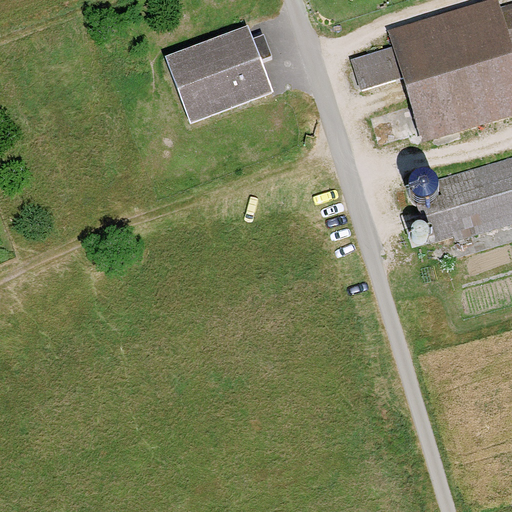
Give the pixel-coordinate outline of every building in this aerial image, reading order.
[(356,94),(396,83),(415,146),(511,117),(511,65),(494,3),(382,35),(387,52),(348,62),(356,94)] [(184,131),(269,97),(241,26),(155,60),(184,131)] [(511,222),(511,157),(428,183),(428,195),(418,206),(421,222),(429,227),(431,243),(511,222)] [(413,202),(418,201),(422,198),(425,193),(426,188),(425,183),(422,179),(417,176),(412,176),(407,177),(403,180),(400,184),(399,189),(401,194),(404,199),(408,201),(413,202)] [(419,245),(423,244),(426,241),(428,238),(429,234),(428,230),(425,226),(421,224),(417,224),(413,225),(410,227),(408,231),(407,235),(408,239),(411,242),(414,244),(419,245)]
